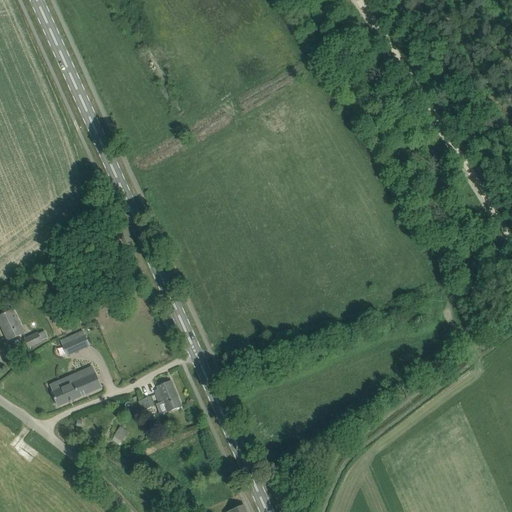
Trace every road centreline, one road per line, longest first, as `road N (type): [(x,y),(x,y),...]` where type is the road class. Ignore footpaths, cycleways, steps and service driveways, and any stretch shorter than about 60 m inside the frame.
road 1 (primary): [(266,511),(37,0)]
road 2 (track): [(511,236),(359,0)]
road 3 (track): [(35,424),(197,358)]
road 4 (unclassified): [(130,511),(0,399)]
